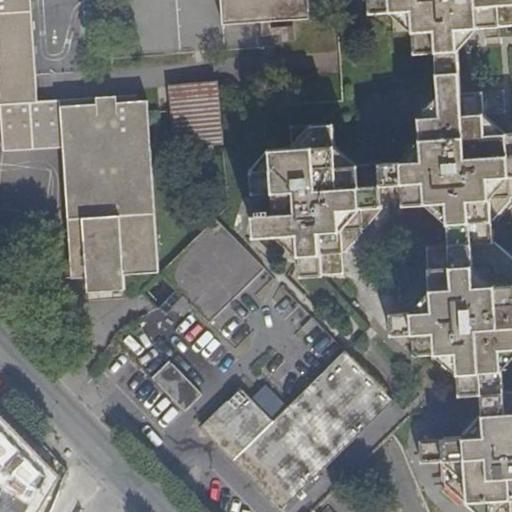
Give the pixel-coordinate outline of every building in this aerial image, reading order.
[(155,274),(155,270),(147,112),(146,100),(117,102),(117,96),(97,97),(97,108),(62,109),(61,98),(29,99),(24,0),(218,0),(219,24),(306,19),(305,0),(0,0),(0,152),(51,151),(53,151),(53,157),(62,157),(68,275),(73,275),(74,292),(121,291),(121,275),(155,274)] [(410,333),(410,341),(411,353),(435,353),(435,355),(454,372),(457,372),(458,397),(481,397),(481,418),(477,418),(465,434),(465,438),(421,439),(422,459),(444,459),(445,482),(463,498),(467,499),(467,502),(478,511),(511,511),(511,396),(500,396),(498,347),(511,346),(511,259),(493,240),(489,241),(489,220),(492,221),(510,204),(510,201),(511,200),(511,135),(485,136),(483,112),(503,112),(502,93),(458,95),(456,26),(511,24),(511,0),(371,0),(372,13),(412,11),(413,55),(436,54),(438,119),(419,120),(421,162),(379,164),(380,183),(404,183),(404,203),(427,202),(427,206),(445,223),(448,222),(449,243),(428,244),(429,290),(426,290),(409,309),(409,312),(388,312),(388,334),(410,333)] [(216,76),(170,80),(174,140),(221,136),(218,109),(216,76)] [(97,97),(61,98),(62,109),(97,108),(97,97)] [(380,183),(368,183),(358,184),(357,168),(333,168),(332,126),(289,128),(290,150),(266,151),(247,169),(248,194),(275,193),(276,214),(272,214),(272,209),(258,209),(258,215),(254,215),(254,236),(298,234),(300,278),(342,277),(342,254),(345,254),(381,206),(380,183)] [(155,270),(159,275),(216,218),(212,214),(155,270)] [(216,218),(159,275),(178,294),(172,300),(182,310),(192,301),(208,318),(262,264),(216,218)] [(237,383),(197,423),(278,506),(391,396),(342,346),(270,416),(237,383)] [(168,357),(150,374),(182,407),(199,390),(168,357)] [(0,511),(43,511),(45,510),(0,472),(0,511)]
